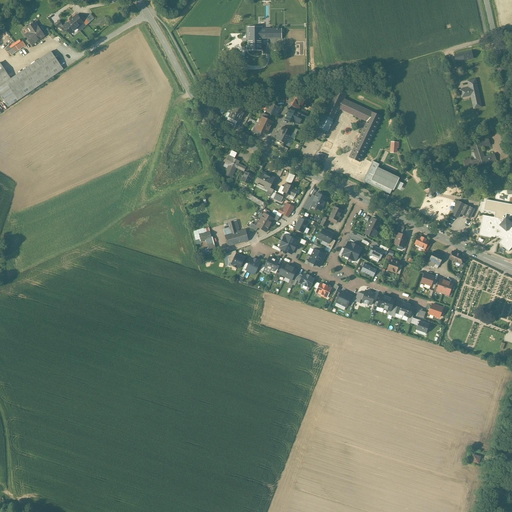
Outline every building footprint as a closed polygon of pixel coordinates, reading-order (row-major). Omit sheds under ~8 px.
[(79,18),(76,15),(70,20),(71,22),(71,21),(77,28),(83,23),(83,22),(79,18)] [(89,23),(83,15),(79,18),(83,22),(83,23),(86,26),(89,23)] [(71,22),(67,25),(66,24),(63,26),(63,27),(61,29),(63,31),(66,29),(70,34),(77,28),(71,21),(71,22)] [(38,27),(35,23),(27,28),(30,32),(25,35),(31,44),(44,35),(38,27)] [(261,27),(248,27),(248,50),(261,50),(261,38),(261,29),(261,27)] [(281,29),(261,29),(261,38),(277,38),(281,38),(281,29)] [(23,41),(9,51),(12,55),(26,45),(23,41)] [(10,79),(6,82),(18,100),(63,69),(51,51),(10,79)] [(473,52),(465,54),(457,56),(458,61),(466,59),(466,61),(474,59),(473,52)] [(10,79),(0,65),(0,95),(8,107),(18,100),(6,82),(10,79)] [(482,107),(476,80),(469,82),(471,88),(462,90),(463,97),(472,95),(475,108),(482,107)] [(388,102),(357,87),(352,97),(363,102),(360,107),(362,108),(365,103),(383,112),(388,102)] [(337,89),(324,115),(325,115),(333,119),(334,120),(339,109),(344,99),(346,93),(337,89)] [(312,99),(302,94),(299,102),(300,102),(300,104),(303,105),(307,107),(312,99)] [(367,122),(354,150),(353,150),(349,158),(360,163),(382,117),(362,108),(360,107),(344,99),(339,109),(367,122)] [(280,108),(270,103),(268,107),(268,109),(267,111),(276,116),(280,108)] [(245,110),(235,105),(232,111),(242,116),(245,110)] [(298,113),(291,110),(286,119),(294,123),(295,120),(300,123),(302,117),(303,116),(298,113)] [(301,110),(300,110),(298,113),(303,116),(302,117),(305,119),(308,114),(301,110)] [(242,116),(232,111),(230,113),(229,117),(238,121),(239,122),(242,116)] [(238,121),(229,117),(230,113),(228,112),(225,117),(228,119),(226,122),(230,125),(231,122),(236,124),(238,121)] [(333,119),(325,115),(323,118),(318,127),(328,132),(333,122),(332,122),(333,119)] [(273,122),(263,117),(262,120),(261,120),(259,123),(270,128),(273,122)] [(270,128),(259,123),(258,126),(258,127),(257,130),(267,134),(270,128)] [(292,132),(282,127),(279,133),(290,138),(291,135),(291,134),(292,132)] [(290,138),(279,133),(276,139),(286,144),(287,141),(288,141),(290,138)] [(489,140),(480,143),(473,145),(471,146),(472,151),(472,152),(474,151),(477,160),(472,161),(471,159),(465,160),(468,167),(478,164),(478,165),(486,163),(496,159),(494,154),(484,157),(481,148),(490,145),(489,140)] [(232,158),(228,156),(224,163),(229,165),(232,158)] [(239,161),(232,158),(229,165),(224,175),(231,178),(236,167),(244,171),(246,168),(238,164),(239,161)] [(399,179),(377,168),(379,165),(373,162),(363,181),(390,195),(392,190),(393,191),(399,179)] [(252,176),(245,172),(241,181),(248,184),(250,181),(252,176)] [(269,177),(263,174),(257,185),(269,190),(268,192),(266,195),(270,197),(273,191),(275,188),(271,186),(274,179),(270,176),(269,177)] [(294,187),(286,183),(282,191),(290,195),(290,194),(293,190),(294,187)] [(284,196),(277,192),(275,196),(274,197),(273,199),(281,202),(284,196)] [(327,197),(317,193),(314,200),(311,205),(321,210),(327,197)] [(263,204),(251,197),(250,199),(262,206),(263,204)] [(311,198),(306,209),(309,210),(311,205),(314,200),(311,198)] [(474,209),(458,201),(451,215),(458,218),(460,214),(470,218),(474,209)] [(294,207),(287,203),(283,210),(280,208),(278,212),(287,216),(291,214),(294,207)] [(343,210),(335,207),(330,217),(339,221),(341,218),(340,217),(343,210)] [(279,217),(272,213),(269,217),(273,219),(277,221),(279,217)] [(269,217),(264,214),(261,220),(270,225),(273,219),(269,217)] [(372,219),(365,233),(373,237),(376,231),(376,230),(380,222),(381,220),(374,216),(372,219)] [(511,246),(511,227),(507,232),(499,225),(503,220),(498,219),(482,216),(479,235),(491,238),(491,237),(494,237),(495,236),(502,240),(499,243),(508,251),(511,246)] [(325,217),(321,225),(325,227),(329,219),(325,217)] [(308,222),(300,218),(295,229),(303,233),(308,222)] [(511,223),(505,218),(503,220),(499,225),(507,232),(511,227),(511,226),(511,223)] [(261,220),(260,220),(257,226),(258,227),(266,232),(270,225),(261,220)] [(257,226),(251,223),(249,227),(256,231),(258,227),(257,226)] [(404,228),(398,225),(396,233),(398,233),(401,234),(402,231),(403,232),(404,228)] [(333,234),(323,229),(319,238),(329,243),(331,239),(333,234)] [(210,230),(195,235),(197,243),(205,241),(206,243),(213,241),(210,230)] [(236,232),(235,233),(238,243),(248,240),(245,230),(236,232)] [(232,234),(226,235),(229,245),(238,243),(235,233),(232,234)] [(401,234),(398,233),(394,244),(398,245),(400,245),(404,246),(407,236),(401,234)] [(298,241),(286,235),(282,242),(295,248),(297,245),(296,245),(298,241)] [(421,238),(419,237),(415,244),(425,249),(428,243),(428,241),(426,240),(426,239),(422,237),(421,238)] [(335,241),(331,239),(329,243),(327,247),(332,249),(335,241)] [(295,248),(282,242),(279,248),(291,254),(293,250),(294,251),(295,248)] [(352,244),(348,242),(345,249),(342,254),(342,255),(349,258),(355,245),(352,244)] [(358,246),(355,245),(349,258),(352,259),(356,261),(357,258),(361,249),(358,247),(358,246)] [(384,251),(373,246),(369,255),(380,260),(384,251)] [(325,254),(314,249),(311,256),(322,261),(325,254)] [(236,251),(227,254),(230,262),(232,263),(237,254),(236,251)] [(438,253),(434,251),(429,260),(439,265),(443,257),(437,254),(438,253)] [(464,257),(453,251),(452,251),(452,252),(449,258),(449,259),(461,264),(462,262),(464,257)] [(245,258),(237,254),(232,263),(232,264),(240,268),(245,258)] [(322,261),(311,256),(308,262),(319,267),(322,261)] [(278,262),(269,257),(265,267),(271,270),(274,271),(277,265),(278,262)] [(255,259),(254,260),(252,259),(249,264),(246,263),(242,271),(245,273),(246,271),(249,272),(254,275),(260,263),(257,261),(258,260),(255,259)] [(400,263),(391,260),(387,270),(390,270),(390,272),(393,273),(394,272),(396,273),(399,264),(400,263)] [(439,265),(429,260),(428,264),(437,268),(439,265)] [(279,274),(281,275),(290,279),(292,280),(296,270),(284,264),(279,274)] [(377,270),(364,264),(363,267),(361,271),(365,273),(373,277),(377,270)] [(280,266),(277,265),(274,271),(271,270),(270,272),(276,274),(276,273),(280,266)] [(307,276),(303,274),(303,276),(300,282),(299,283),(303,285),(306,287),(306,286),(310,288),(314,279),(310,278),(311,277),(308,275),(307,276)] [(434,277),(424,274),(421,283),(431,286),(434,277)] [(292,280),(290,279),(286,287),(291,289),(295,281),(292,280)] [(438,287),(436,291),(443,293),(447,282),(440,279),(438,287)] [(447,282),(443,293),(449,295),(450,292),(453,284),(447,282)] [(326,298),(331,289),(320,284),(318,289),(317,292),(323,295),(322,296),(326,298)] [(375,294),(366,291),(364,295),(362,301),(362,302),(371,305),(375,294)] [(351,296),(341,292),(336,302),(346,307),(348,302),(350,300),(351,296)] [(364,295),(358,293),(355,301),(362,304),(362,302),(362,301),(364,295)] [(384,309),(388,297),(381,295),(379,302),(377,306),(377,307),(384,309)] [(390,311),(392,307),(394,300),(388,297),(384,309),(390,311)] [(403,315),(407,304),(400,302),(398,307),(396,313),(403,315)] [(409,318),(409,317),(413,306),(407,304),(403,315),(409,317),(409,318)] [(443,308),(432,304),(428,314),(439,317),(443,308)] [(418,326),(420,321),(418,321),(418,320),(412,318),(410,323),(418,326)] [(429,325),(420,321),(418,326),(417,330),(426,333),(429,325)] [(480,457),(473,455),(471,461),(478,463),(480,457)]
